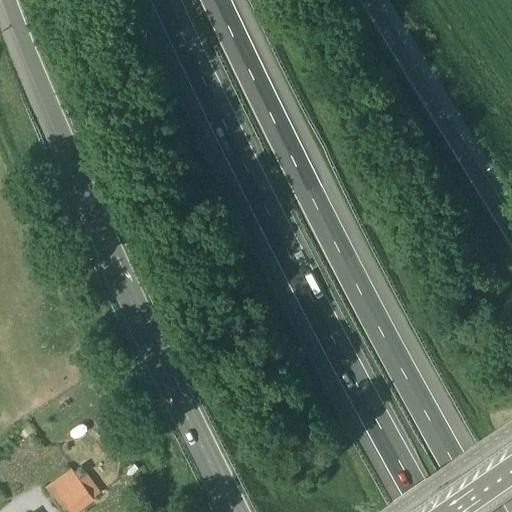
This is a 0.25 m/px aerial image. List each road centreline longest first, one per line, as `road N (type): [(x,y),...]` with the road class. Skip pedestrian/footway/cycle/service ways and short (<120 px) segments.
road 1 (motorway): [(164,0),(427,511)]
road 2 (motorway): [(481,511),(219,0)]
road 3 (motorway): [(8,0),(115,253),(240,511)]
road 4 (motorway): [(511,232),(370,0)]
